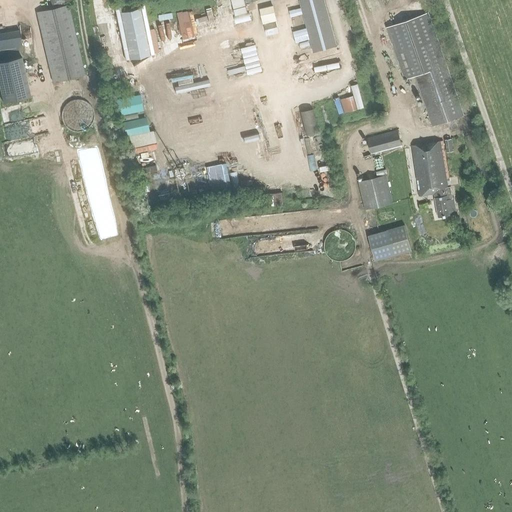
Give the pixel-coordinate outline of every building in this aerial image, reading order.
[(50,0),(52,8),(68,4),(66,0),(50,0)] [(247,12),(243,0),(230,0),(235,15),(247,12)] [(337,46),(324,0),(298,0),(306,28),(292,32),(295,43),(309,40),(311,48),(300,51),(301,56),(337,46)] [(68,4),(52,8),(34,13),(53,84),(85,75),(68,4)] [(277,21),(273,5),(259,9),(263,24),(277,21)] [(149,55),(140,8),(120,12),(129,59),(149,55)] [(194,9),(177,11),(180,38),(197,36),(194,9)] [(464,115),(428,12),(386,27),(404,80),(414,76),(432,126),(464,115)] [(19,30),(0,31),(0,48),(21,47),(19,30)] [(241,47),(247,73),(262,70),(255,43),(241,47)] [(0,93),(2,103),(30,97),(21,57),(0,62),(0,93)] [(191,67),(167,71),(168,77),(192,72),(191,67)] [(341,98),(345,112),(365,106),(358,83),(351,85),(354,94),(341,98)] [(122,113),(142,112),(141,95),(120,97),(122,113)] [(187,111),(220,102),(219,95),(185,104),(187,111)] [(62,110),(61,115),(62,120),(64,125),(68,129),(72,131),(78,132),(83,131),(87,129),(91,125),(93,120),(94,115),(93,110),(91,106),(87,102),(83,99),(78,99),(72,99),(68,102),(64,106),(62,110)] [(302,109),(304,134),(317,133),(315,109),(302,109)] [(262,122),(276,119),(274,113),(261,116),(262,122)] [(146,116),(128,120),(131,134),(149,130),(146,116)] [(8,154),(46,148),(44,134),(18,138),(16,124),(6,125),(9,145),(7,146),(8,154)] [(134,147),(156,141),(153,130),(131,136),(134,147)] [(401,144),(397,130),(367,138),(370,153),(401,144)] [(453,152),(451,139),(444,140),(446,153),(453,152)] [(452,197),(450,187),(443,141),(411,146),(419,196),(434,194),(438,217),(451,215),(450,213),(457,213),(455,197),(452,197)] [(211,189),(230,186),(226,162),(206,166),(211,189)] [(392,203),(386,175),(358,181),(364,210),(392,203)] [(282,192),(268,193),(268,205),(283,204),(282,192)] [(379,212),(381,220),(395,217),(393,210),(379,212)] [(234,227),(238,225),(238,226),(243,224),(240,218),(232,221),(234,227)] [(411,251),(404,225),(368,235),(375,261),(411,251)]
